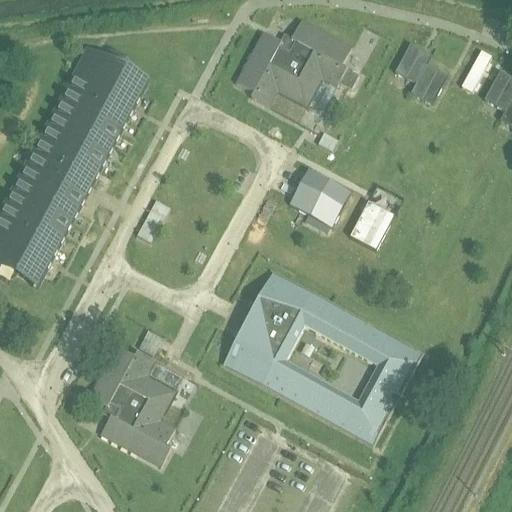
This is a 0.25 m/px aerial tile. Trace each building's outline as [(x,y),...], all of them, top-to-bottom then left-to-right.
[(252,100),(270,110),(278,94),(306,109),(322,81),(337,90),(339,86),(347,72),(342,70),(352,51),(302,24),(293,41),(297,43),(291,55),(279,49),(281,44),(264,35),(237,86),(254,95),(252,100)] [(415,86),(425,68),(431,58),(410,47),(394,75),(415,86)] [(95,62),(0,237),(0,266),(40,287),(86,201),(81,199),(91,179),(99,177),(146,90),(95,62)] [(446,79),(425,68),(415,86),(410,96),(431,107),(446,79)] [(347,72),(339,86),(352,93),(359,79),(350,74),(347,72)] [(511,97),(501,115),(511,121),(511,97)] [(322,139),(318,147),(332,154),(337,144),(323,137),(322,139)] [(292,207),(333,229),(351,196),(310,173),(292,207)] [(170,211),(156,204),(137,239),(151,246),(170,211)] [(395,220),(368,206),(349,241),(376,255),(395,220)] [(372,451),(385,427),(388,422),(396,407),(400,400),(408,384),(411,380),(424,356),(271,273),(270,274),(273,275),(223,368),(220,367),(220,368),(372,451)] [(148,334),(144,342),(139,351),(154,358),(158,350),(163,341),(148,334)] [(101,438),(161,470),(170,453),(166,450),(175,432),(160,424),(175,395),(174,395),(182,379),(155,364),(138,355),(135,360),(117,350),(90,400),(106,409),(109,405),(120,411),(114,423),(110,421),(101,438)]
